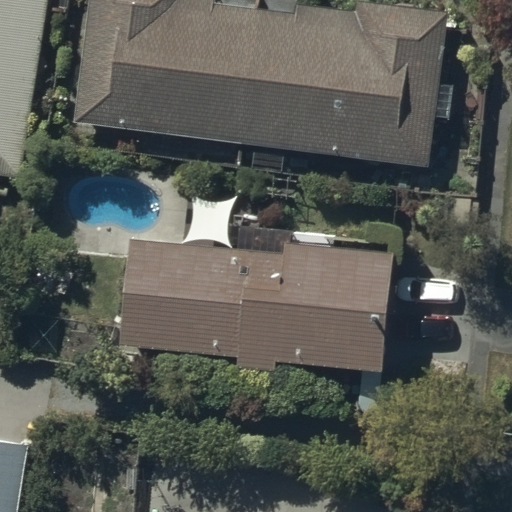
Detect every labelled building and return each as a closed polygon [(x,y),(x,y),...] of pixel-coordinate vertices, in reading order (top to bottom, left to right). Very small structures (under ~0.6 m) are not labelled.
[(46,0),(0,0),(0,168),(21,171),(46,0)] [(249,138),(265,14),(215,8),(216,0),(100,0),(85,117),(249,138)] [(304,19),(265,14),(249,138),(429,161),(448,15),(368,5),(366,15),(306,7),(304,19)] [(390,369),(403,248),(293,237),(291,258),(139,243),(128,342),(390,369)] [(20,511),(32,447),(0,441),(0,511),(20,511)]
